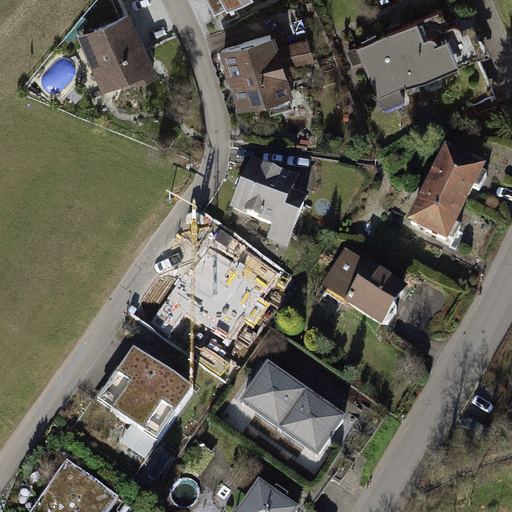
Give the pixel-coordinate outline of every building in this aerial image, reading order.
[(210,0),(215,9),(232,0),(210,0)] [(126,10),(72,34),(98,92),(152,69),(126,10)] [(438,10),(421,17),(429,40),(447,34),(438,10)] [(450,39),(431,47),(422,24),(358,51),(379,100),(461,65),(450,39)] [(308,56),(301,36),(274,45),(269,30),(216,48),(236,110),(290,92),(281,65),(308,56)] [(443,247),(480,170),(440,151),(402,228),(443,247)] [(293,181),(246,160),(225,209),(266,227),(260,239),(281,248),(302,201),(287,194),(293,181)] [(327,294),(389,334),(414,297),(352,257),(327,294)] [(184,320),(180,332),(205,342),(232,277),(190,260),(167,313),(184,320)] [(189,393),(130,350),(92,401),(151,444),(189,393)] [(262,368),(234,410),(312,462),(340,420),(262,368)] [(67,463),(32,511),(110,511),(119,500),(67,463)] [(291,511),(257,488),(240,511),(291,511)]
